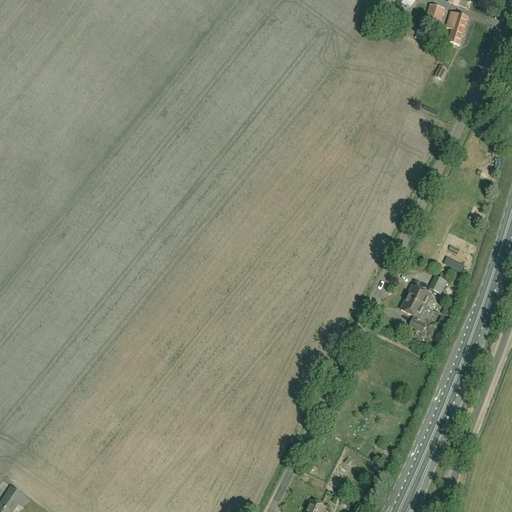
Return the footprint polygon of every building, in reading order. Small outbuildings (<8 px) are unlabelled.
[(407,12),(398,4),(387,18),(396,25),(407,12)] [(445,13),(429,8),(424,25),(440,30),(445,13)] [(452,30),(464,33),(468,19),(451,13),(446,30),(448,30),(448,29),(452,30)] [(464,33),(452,30),(449,40),(447,39),(446,43),(459,47),(464,33)] [(437,34),(436,37),(424,33),(421,42),(433,46),(434,43),(441,45),(444,36),(437,34)] [(440,68),(435,78),(441,81),(446,71),(440,68)] [(465,268),(446,259),(443,265),(461,274),(465,268)] [(439,280),(436,279),(429,291),(441,297),(447,284),(446,284),(449,279),(442,275),(439,280)] [(431,296),(413,287),(401,311),(414,318),(413,321),(417,323),(419,320),(431,296)] [(448,319),(452,311),(445,308),(441,316),(448,319)] [(445,329),(448,321),(441,318),(437,325),(445,329)] [(417,323),(413,321),(409,328),(422,334),(426,327),(417,323)] [(415,337),(412,342),(420,346),(423,340),(415,337)] [(10,488),(0,502),(0,511),(13,511),(19,505),(24,508),(29,500),(10,488)] [(366,511),(369,507),(358,501),(355,507),(363,511),(366,511)] [(323,511),(325,508),(312,502),(307,511),(323,511)]
